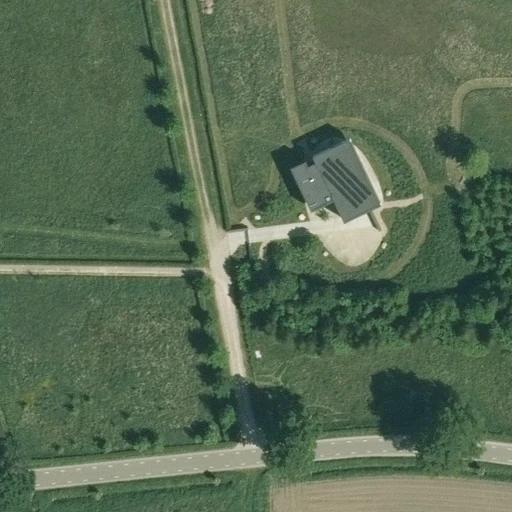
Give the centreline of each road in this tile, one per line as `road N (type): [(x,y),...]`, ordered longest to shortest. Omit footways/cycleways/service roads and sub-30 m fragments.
road 1 (unclassified): [(0,483),(396,444),(511,456)]
road 2 (track): [(164,0),(248,456)]
